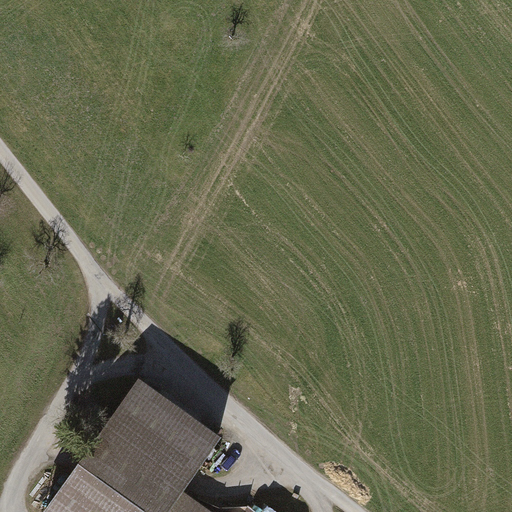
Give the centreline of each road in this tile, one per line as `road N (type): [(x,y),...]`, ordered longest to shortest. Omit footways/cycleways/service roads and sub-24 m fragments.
road 1 (track): [(99,276),(355,511)]
road 2 (track): [(99,276),(90,347),(2,511)]
road 3 (track): [(0,151),(99,276)]
